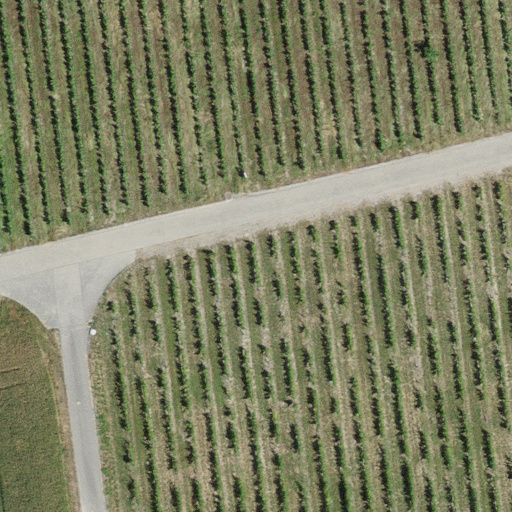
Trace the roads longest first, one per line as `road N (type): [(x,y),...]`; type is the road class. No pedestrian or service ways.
road 1 (track): [(0,266),(511,141)]
road 2 (track): [(94,511),(62,251)]
